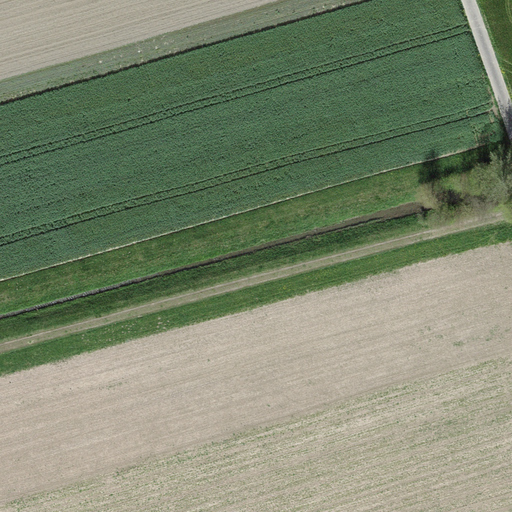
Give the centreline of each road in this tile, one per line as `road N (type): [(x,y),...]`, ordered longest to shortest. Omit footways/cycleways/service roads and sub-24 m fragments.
road 1 (track): [(0,356),(511,213)]
road 2 (track): [(469,0),(511,125)]
